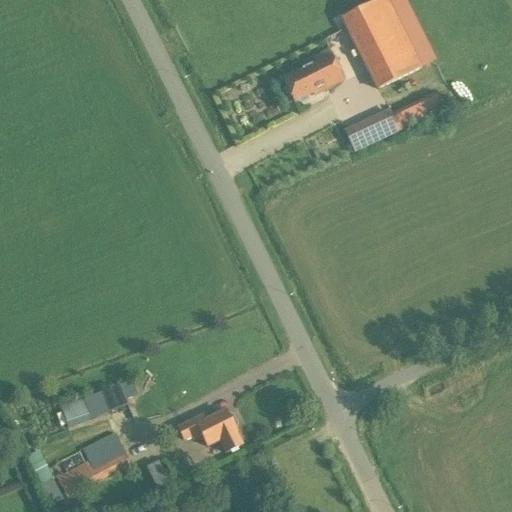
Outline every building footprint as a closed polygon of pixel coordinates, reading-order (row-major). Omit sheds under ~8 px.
[(377,0),(343,17),(361,55),(378,89),(420,68),(386,0),(377,0)] [(317,64),(307,69),(284,80),(295,101),(314,92),(315,94),(345,79),(331,51),(315,59),(317,64)] [(357,126),(344,132),(354,154),(367,148),(357,126)] [(121,385),(125,398),(137,393),(132,381),(121,385)] [(125,398),(121,385),(84,400),(91,420),(128,405),(125,398)] [(84,399),(59,408),(66,430),(91,421),(91,420),(84,400),(84,399)] [(226,411),(198,424),(196,420),(179,428),(185,440),(192,437),(194,440),(203,436),(208,447),(220,441),(226,453),(243,445),(234,428),(237,426),(238,423),(233,415),(230,414),(228,415),(226,411)] [(83,450),(89,461),(57,478),(68,499),(132,466),(116,433),(83,450)] [(148,468),(159,489),(170,484),(159,462),(148,468)] [(63,499),(52,479),(40,485),(50,505),(63,499)]
